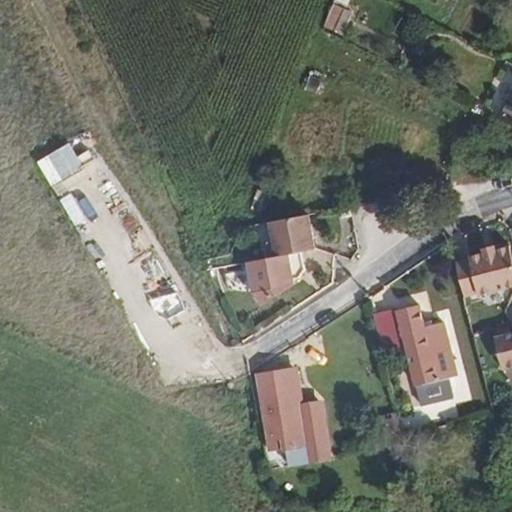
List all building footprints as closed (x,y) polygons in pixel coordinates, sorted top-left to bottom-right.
[(344,34),(354,10),(335,2),(325,26),(344,34)] [(511,94),(511,74),(504,70),(487,102),(503,111),(511,94)] [(511,98),(503,118),(511,122),(511,98)] [(267,259),(302,251),(316,249),(309,215),(271,222),(274,241),(268,242),(265,249),(267,259)] [(472,258),(457,261),(466,298),(511,287),(509,278),(511,276),(511,255),(504,257),(501,249),(495,250),(494,245),(483,248),(484,252),(471,255),(472,258)] [(302,251),(267,259),(249,262),(254,292),(295,284),(294,279),(300,277),(306,270),(302,251)] [(399,309),(375,314),(381,341),(403,336),(421,406),(443,401),(439,382),(459,378),(451,345),(432,348),(427,329),(421,307),(400,312),(399,309)] [(511,331),(494,336),(502,368),(511,365),(511,331)] [(291,466),(294,465),(331,456),(321,403),(301,406),(295,370),(261,376),(272,445),(270,445),(271,452),(289,450),(291,466)] [(410,410),(398,412),(403,431),(415,429),(410,410)] [(385,416),(390,440),(404,436),(403,431),(398,412),(385,416)]
